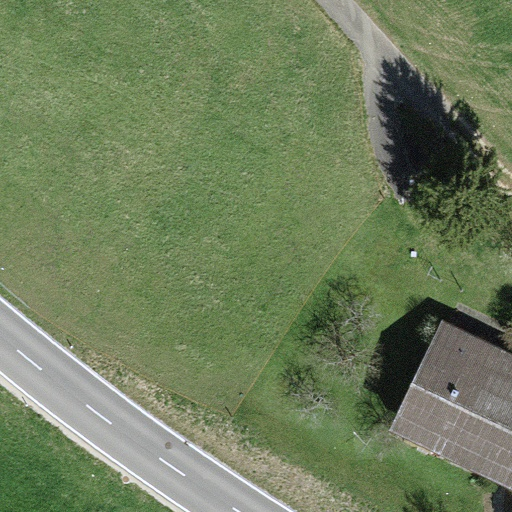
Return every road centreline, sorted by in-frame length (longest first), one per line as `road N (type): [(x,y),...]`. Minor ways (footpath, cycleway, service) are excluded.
road 1 (secondary): [(0,335),(239,511)]
road 2 (track): [(511,200),(430,130),(332,0)]
